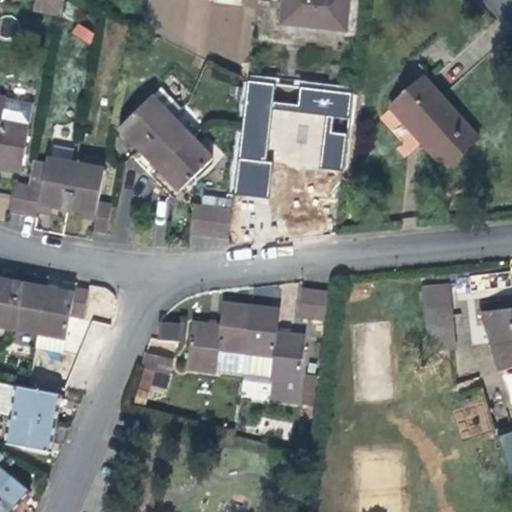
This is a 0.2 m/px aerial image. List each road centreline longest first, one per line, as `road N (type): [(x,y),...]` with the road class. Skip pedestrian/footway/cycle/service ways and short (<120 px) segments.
road 1 (residential): [(151,270),(511,237)]
road 2 (residential): [(57,511),(151,270)]
road 3 (residential): [(0,243),(151,270)]
